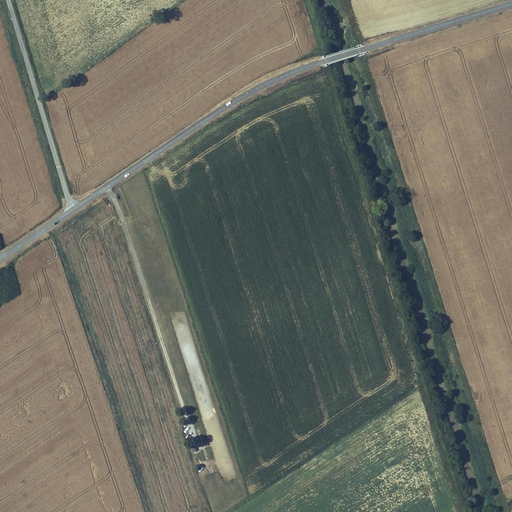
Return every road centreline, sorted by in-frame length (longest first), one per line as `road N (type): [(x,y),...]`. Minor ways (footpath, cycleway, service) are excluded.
road 1 (tertiary): [(72,208),(288,72),(511,3)]
road 2 (track): [(503,511),(358,50)]
road 3 (unknown): [(109,184),(192,439)]
road 4 (unclassified): [(72,208),(12,0)]
